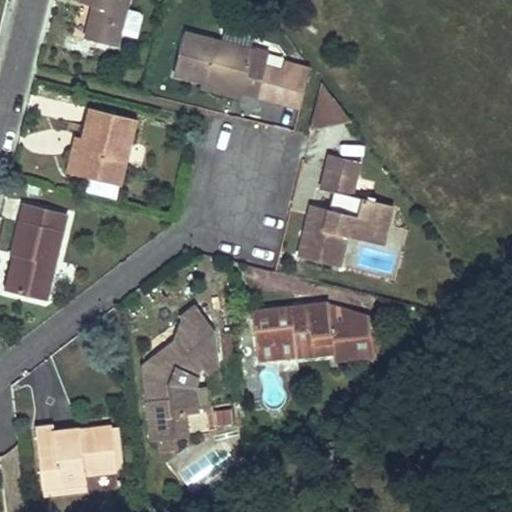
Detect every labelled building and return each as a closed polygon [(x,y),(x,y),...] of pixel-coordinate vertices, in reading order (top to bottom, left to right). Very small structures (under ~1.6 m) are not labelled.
[(127,3),(128,0),(96,0),(97,0),(87,32),(117,40),(121,28),(127,3)] [(134,31),(141,7),(127,3),(121,28),(134,31)] [(188,20),(178,66),(204,71),(229,77),(232,67),(250,71),(247,82),(266,87),(272,57),(276,40),(188,20)] [(309,65),(285,60),(272,57),(266,87),(262,101),(299,109),(303,95),(309,65)] [(204,71),(202,79),(246,89),(247,82),(250,71),(232,67),(229,77),(204,71)] [(120,182),(138,116),(94,104),(84,138),(77,171),(120,182)] [(77,171),(84,138),(74,135),(66,169),(77,171)] [(356,177),(360,165),(327,157),(323,169),(356,177)] [(308,216),(298,257),(337,266),(345,233),(370,238),(379,200),(353,193),(356,177),(323,169),(319,186),(333,191),(328,209),(327,219),(308,216)] [(382,241),(390,203),(379,200),(370,238),(382,241)] [(48,296),(69,211),(25,201),(10,252),(13,253),(21,254),(13,288),(48,296)] [(328,209),(310,206),(308,216),(327,219),(328,209)] [(13,253),(4,287),(13,288),(21,254),(13,253)] [(285,357),(297,356),(328,352),(328,355),(329,359),(350,357),(350,354),(345,319),(324,322),(322,299),(249,308),(254,347),(284,344),(285,354),(285,357)] [(368,351),(364,314),(322,299),(324,322),(345,319),(350,354),(368,351)] [(215,330),(196,302),(176,313),(181,320),(174,337),(155,351),(158,356),(158,363),(155,372),(143,375),(152,437),(156,436),(176,433),(208,428),(205,408),(194,410),(191,383),(193,367),(200,363),(215,346),(215,330)] [(284,344),(254,347),(255,358),(285,354),(284,344)] [(215,346),(200,363),(208,370),(223,352),(215,346)] [(158,356),(155,351),(140,362),(143,375),(155,372),(158,363),(158,356)] [(194,410),(205,408),(202,381),(191,383),(194,410)] [(43,487),(88,481),(87,471),(117,467),(113,430),(79,436),(79,432),(53,435),(52,429),(37,432),(43,487)] [(176,433),(156,436),(158,448),(178,445),(176,433)] [(327,443),(336,454),(347,446),(339,434),(327,443)] [(307,458),(315,469),(336,454),(327,443),(307,458)] [(88,481),(43,487),(44,495),(89,489),(88,481)]
